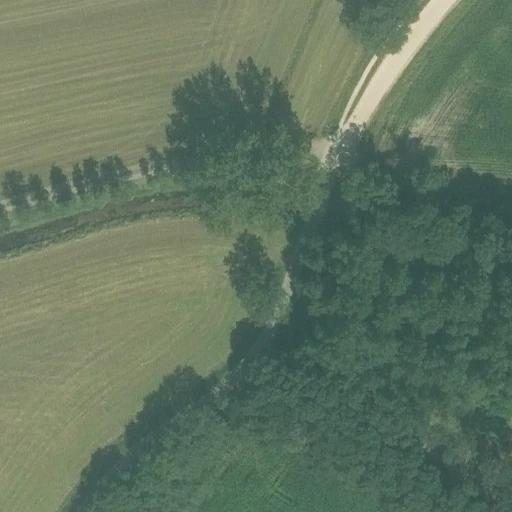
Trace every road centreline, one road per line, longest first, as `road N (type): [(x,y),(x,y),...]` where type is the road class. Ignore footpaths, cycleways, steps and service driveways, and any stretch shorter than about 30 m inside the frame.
road 1 (unclassified): [(82,511),(119,466),(223,391),(261,349),(337,150),(383,72),(443,0)]
road 2 (track): [(511,237),(311,222)]
